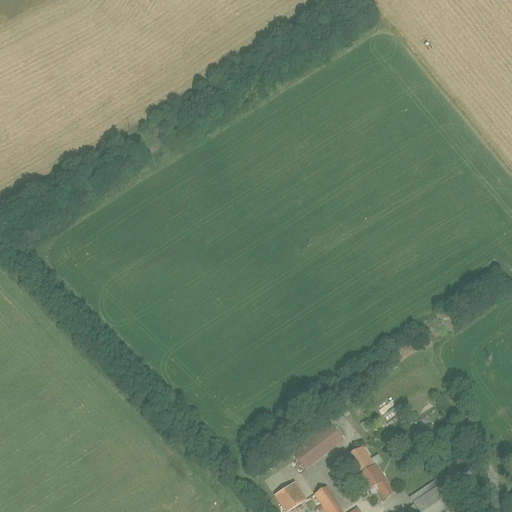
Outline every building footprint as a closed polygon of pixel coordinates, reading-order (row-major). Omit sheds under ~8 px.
[(305,470),(341,442),(329,427),(293,455),(305,470)] [(371,468),(362,452),(343,463),(363,496),(374,490),(381,502),(392,495),(374,466),(371,468)] [(282,511),(287,511),(304,502),(293,486),(274,498),(282,511)] [(430,487),(409,500),(416,511),(445,511),(446,511),(430,487)] [(339,511),(326,490),(315,496),(324,511),(356,511),(354,511),(339,511)]
